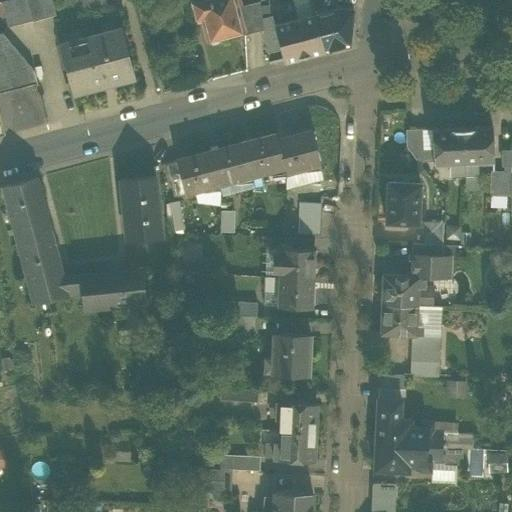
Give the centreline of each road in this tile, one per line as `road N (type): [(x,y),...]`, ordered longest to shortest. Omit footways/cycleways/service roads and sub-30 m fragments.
road 1 (residential): [(343,511),(366,63)]
road 2 (residential): [(366,63),(0,162)]
road 3 (residential): [(366,63),(511,36)]
